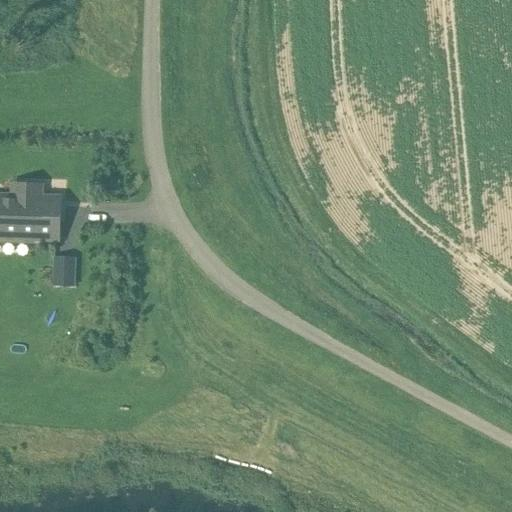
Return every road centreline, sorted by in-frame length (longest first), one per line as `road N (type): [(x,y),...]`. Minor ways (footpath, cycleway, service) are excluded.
road 1 (unclassified): [(153,0),(144,126),(154,187),(198,256),(230,289),(511,442)]
road 2 (track): [(476,511),(196,354),(170,300),(170,219)]
